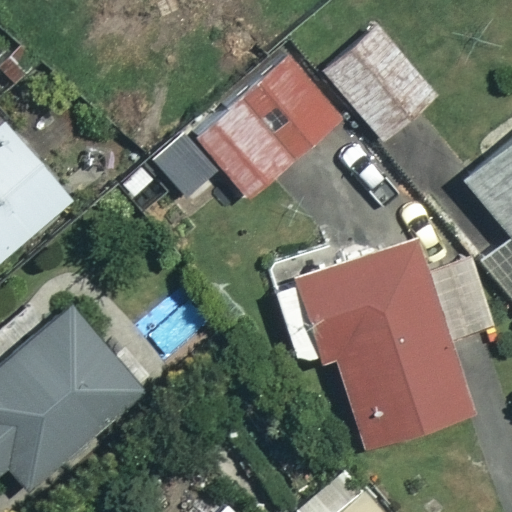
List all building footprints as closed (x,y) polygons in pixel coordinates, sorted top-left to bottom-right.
[(425,90),(368,19),(315,61),(372,133),(425,90)] [(334,113),(288,56),(192,133),(238,190),(334,113)] [(0,245),(62,193),(0,120),(0,245)] [(511,122),(454,170),(502,228),(471,253),(511,302),(511,122)] [(413,265),(401,230),(263,276),(290,357),(323,346),(355,440),(462,405),(439,336),(482,322),(458,250),(413,265)] [(93,338),(63,301),(0,351),(0,458),(1,458),(18,479),(155,370),(115,321),(93,338)] [(245,403),(208,435),(272,510),(309,478),(245,403)] [(380,511),(361,489),(334,511),(380,511)] [(204,511),(194,503),(185,511),(204,511)]
